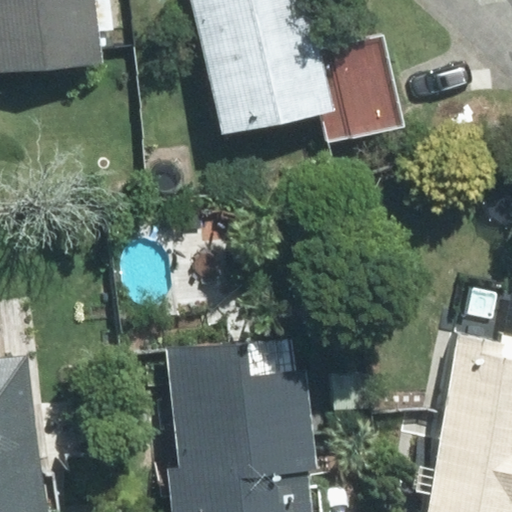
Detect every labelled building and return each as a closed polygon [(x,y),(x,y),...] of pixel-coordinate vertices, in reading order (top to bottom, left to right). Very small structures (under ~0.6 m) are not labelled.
[(0,0),(0,66),(97,57),(91,0),(0,0)] [(188,0),(212,128),(323,106),(303,0),(188,0)] [(511,511),(511,334),(496,331),(494,340),(452,331),(414,511),(511,511)] [(158,346),(169,463),(157,464),(161,511),(301,511),(297,466),(306,465),(297,366),(239,371),(236,338),(158,346)] [(0,511),(38,511),(21,352),(0,354),(0,511)] [(363,407),(360,370),(327,372),(330,409),(363,407)]
